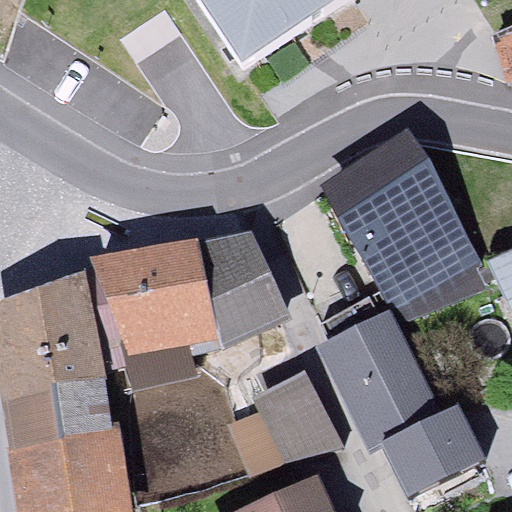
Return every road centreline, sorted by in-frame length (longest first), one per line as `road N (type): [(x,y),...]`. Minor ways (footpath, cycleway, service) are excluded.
road 1 (residential): [(242,180),(384,511)]
road 2 (residential): [(242,180),(369,115),(421,105),(511,126)]
road 3 (residential): [(57,167),(163,198),(242,180)]
